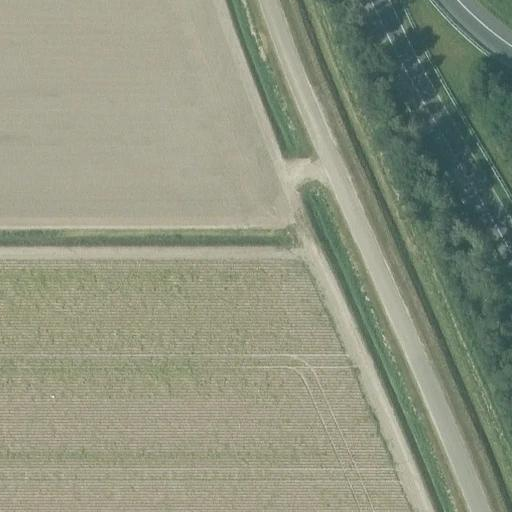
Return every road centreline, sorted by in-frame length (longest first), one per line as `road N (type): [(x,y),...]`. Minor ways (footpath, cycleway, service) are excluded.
road 1 (unclassified): [(479,511),(267,0)]
road 2 (motorway): [(375,0),(511,247)]
